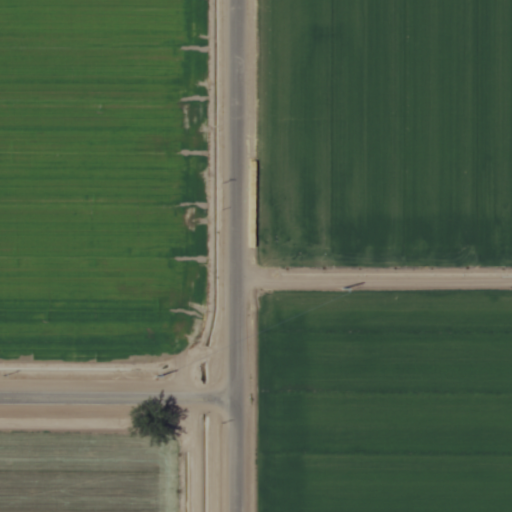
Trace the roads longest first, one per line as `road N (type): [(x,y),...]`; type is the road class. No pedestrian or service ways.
road 1 (residential): [(254,511),(255,0)]
road 2 (residential): [(0,400),(256,399)]
